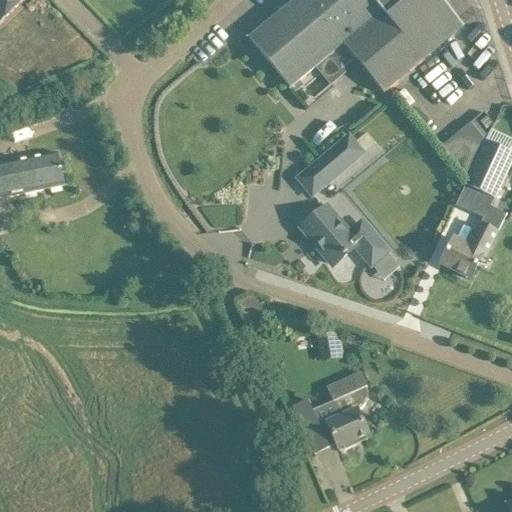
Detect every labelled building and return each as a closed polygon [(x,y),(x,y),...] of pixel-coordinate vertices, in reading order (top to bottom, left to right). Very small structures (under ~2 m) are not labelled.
[(0,0),(0,24),(24,0),(0,0)] [(295,0),(265,26),(249,39),(291,88),(306,75),(343,44),(384,94),(463,29),(440,0),(295,0)] [(511,161),(511,154),(486,142),(471,124),(440,149),(468,182),(466,186),(495,199),(511,161)] [(349,138),(300,180),(313,195),(362,154),(349,138)] [(0,199),(65,186),(58,153),(0,165),(0,199)] [(387,253),(374,237),(361,221),(347,233),(327,209),(319,216),(303,229),(322,251),(320,252),(329,262),(330,261),(334,266),(356,247),(369,263),(371,261),(383,251),(386,254),(387,253)] [(483,255),(486,256),(497,234),(482,226),(480,225),(467,250),(452,242),(441,264),(471,279),(483,255)] [(265,318),(255,295),(238,303),(248,325),(265,318)] [(337,333),(318,336),(320,349),(339,347),(337,333)] [(361,372),(326,388),(333,403),(334,402),(336,405),(341,417),(327,423),(330,431),(339,449),(343,447),(344,451),(356,445),(355,442),(369,436),(358,411),(362,408),(365,404),(367,399),(367,394),(366,389),(367,388),(361,374),(361,372)] [(308,401),(293,407),(305,433),(320,426),(308,401)]
